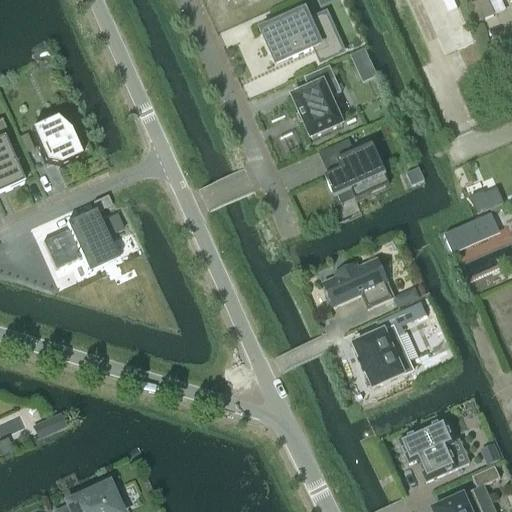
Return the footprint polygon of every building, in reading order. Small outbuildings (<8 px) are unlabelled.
[(452,0),(427,0),(443,37),(464,27),(452,0)] [(485,0),(483,0),(470,6),(477,23),(493,17),(485,0)] [(343,54),(326,16),(309,24),(305,14),(261,33),(276,67),(314,50),(321,64),(343,54)] [(506,74),(500,59),(493,61),(499,77),(506,74)] [(308,92),(292,99),(311,141),(342,127),(329,99),(340,95),(329,69),(304,81),(308,92)] [(23,186),(13,164),(18,161),(1,122),(0,122),(0,196),(5,194),(23,186)] [(30,134),(45,167),(58,170),(79,161),(68,136),(55,123),(30,134)] [(389,187),(369,142),(348,151),(345,144),(331,150),(342,173),(326,180),(329,186),(327,187),(330,193),(332,192),(334,199),(336,198),(341,208),(342,208),(337,198),(350,192),(355,202),(389,187)] [(106,199),(92,205),(96,215),(111,208),(106,199)] [(485,203),(471,209),(475,218),(488,212),(485,203)] [(67,233),(41,245),(54,273),(80,262),(87,277),(116,264),(94,214),(64,228),(67,233)] [(115,217),(103,222),(110,238),(122,233),(115,217)] [(393,301),(387,287),(388,287),(377,262),(358,271),(356,267),(334,277),(335,281),(322,287),(333,311),(361,298),(367,313),(393,301)] [(397,310),(418,301),(414,292),(393,301),(397,310)] [(426,319),(421,307),(398,318),(403,329),(426,319)] [(412,374),(393,330),(354,348),(360,364),(359,364),(364,376),(366,376),(373,391),(412,374)] [(458,471),(448,450),(455,447),(444,424),(398,444),(409,468),(418,464),(421,470),(419,471),(426,486),(458,471)] [(6,443),(0,445),(0,458),(11,453),(6,443)] [(499,463),(493,448),(481,453),(488,468),(499,463)] [(499,482),(494,470),(471,480),(477,492),(499,482)] [(117,511),(116,507),(120,505),(109,481),(77,496),(79,500),(65,506),(67,509),(60,511),(117,511)] [(479,511),(472,495),(463,499),(463,498),(433,511),(431,511),(479,511)]
